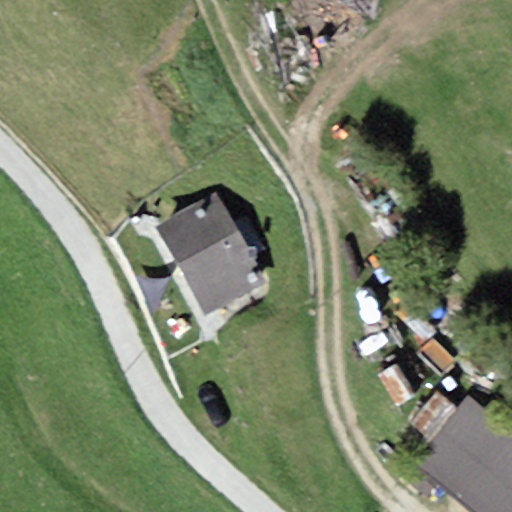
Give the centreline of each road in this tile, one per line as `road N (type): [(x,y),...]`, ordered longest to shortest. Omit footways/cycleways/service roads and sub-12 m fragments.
road 1 (track): [(427,511),(358,451),(338,375),(329,246),(204,0)]
road 2 (track): [(273,511),(192,448),(105,276),(0,140)]
